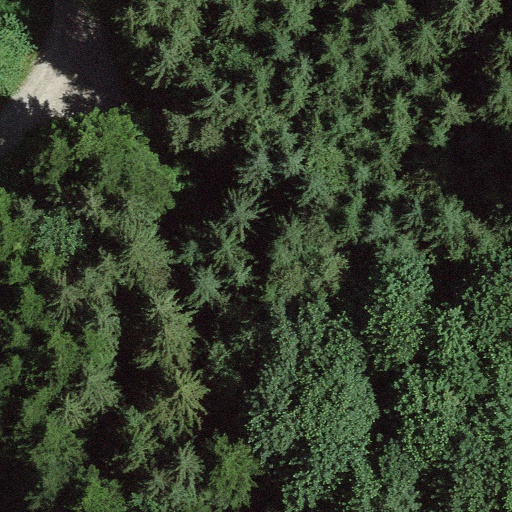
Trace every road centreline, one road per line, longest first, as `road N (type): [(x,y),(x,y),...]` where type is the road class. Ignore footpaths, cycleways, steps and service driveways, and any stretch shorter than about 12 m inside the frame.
road 1 (track): [(69,3),(201,511)]
road 2 (track): [(69,3),(0,106)]
